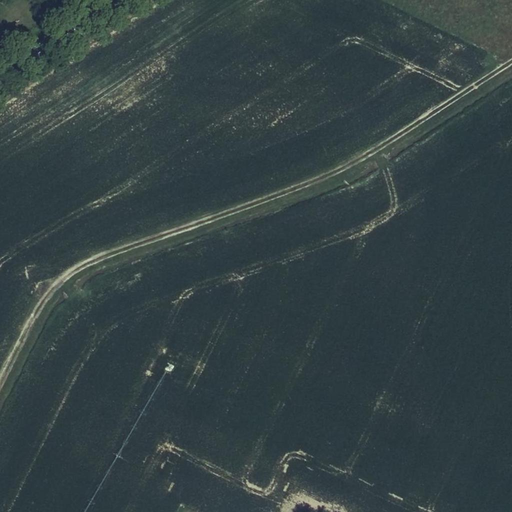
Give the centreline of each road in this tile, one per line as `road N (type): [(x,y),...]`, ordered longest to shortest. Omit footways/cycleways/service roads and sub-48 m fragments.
road 1 (track): [(0,389),(44,301),(70,273),(347,165),(511,62)]
road 2 (primary): [(121,0),(0,78)]
